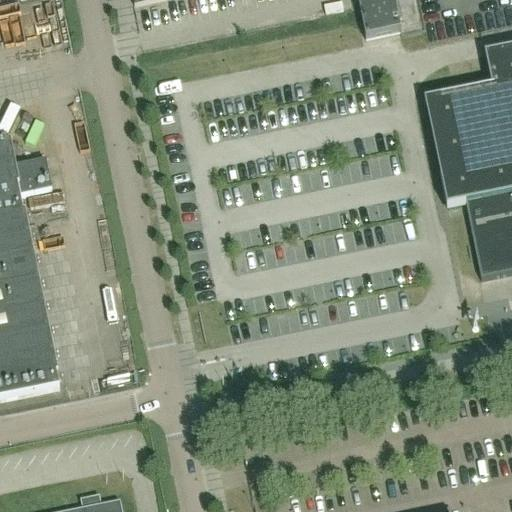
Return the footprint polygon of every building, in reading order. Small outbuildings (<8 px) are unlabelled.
[(132,0),(134,9),(179,0),(132,0)] [(421,32),(414,0),(393,0),(358,7),(366,43),(421,32)] [(511,53),(485,59),(491,92),(424,105),(425,107),(427,107),(448,212),(466,209),(481,284),(511,277),(511,53)] [(58,382),(23,214),(21,201),(52,195),(46,165),(14,172),(13,167),(9,147),(8,145),(8,144),(0,145),(0,404),(60,393),(58,382)] [(120,511),(120,507),(102,511),(100,502),(81,506),(82,511),(120,511)]
